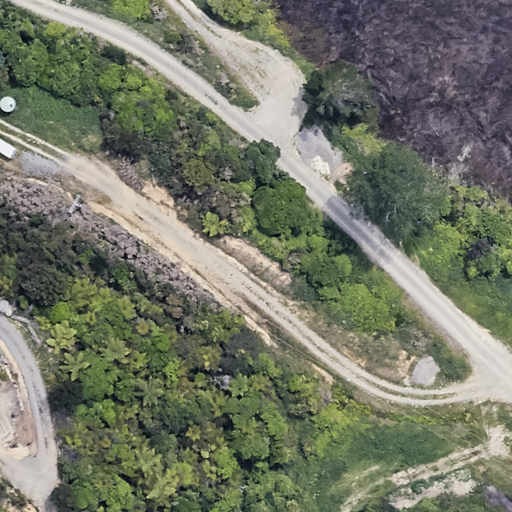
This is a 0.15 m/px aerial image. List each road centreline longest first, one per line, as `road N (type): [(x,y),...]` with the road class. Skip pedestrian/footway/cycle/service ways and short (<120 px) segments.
road 1 (track): [(511,377),(304,153),(135,45),(22,0)]
road 2 (track): [(304,153),(293,129),(174,0)]
